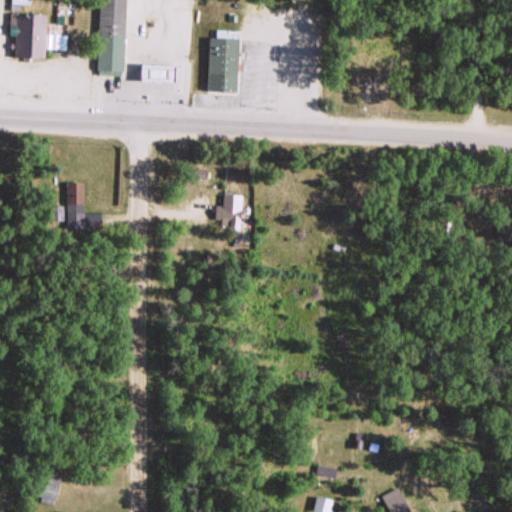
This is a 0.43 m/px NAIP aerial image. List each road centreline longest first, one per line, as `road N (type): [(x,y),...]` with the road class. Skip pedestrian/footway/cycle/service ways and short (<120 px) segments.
road 1 (tertiary): [(0,112),(511,137)]
road 2 (residential): [(138,511),(136,118)]
